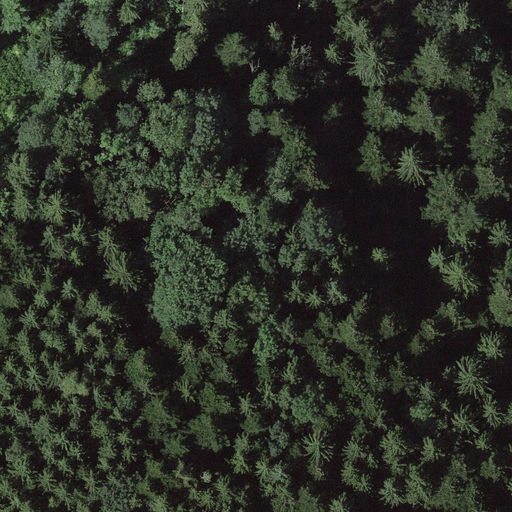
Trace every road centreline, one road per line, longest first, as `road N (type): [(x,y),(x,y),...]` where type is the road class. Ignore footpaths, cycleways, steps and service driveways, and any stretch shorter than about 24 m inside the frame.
road 1 (track): [(263,511),(179,425),(113,313),(0,241)]
road 2 (track): [(511,67),(425,57),(377,23),(360,0)]
